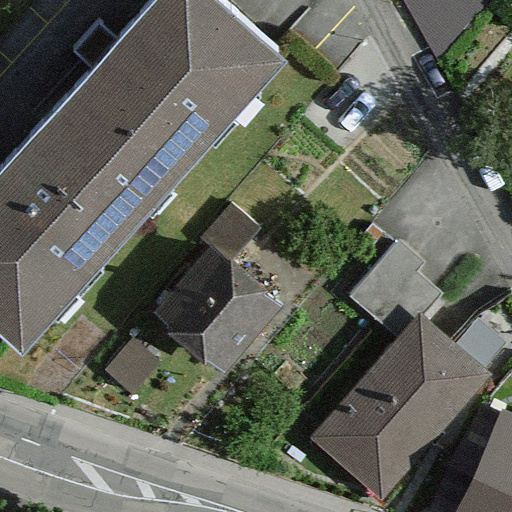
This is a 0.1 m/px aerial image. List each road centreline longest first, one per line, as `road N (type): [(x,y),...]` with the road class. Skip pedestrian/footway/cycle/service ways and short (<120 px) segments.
road 1 (residential): [(511,258),(375,0)]
road 2 (residential): [(224,511),(0,438)]
